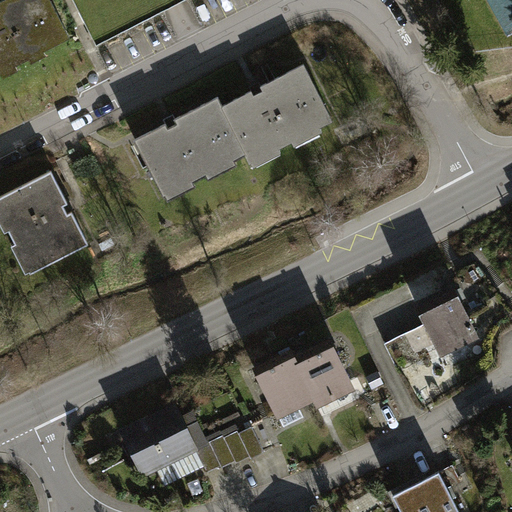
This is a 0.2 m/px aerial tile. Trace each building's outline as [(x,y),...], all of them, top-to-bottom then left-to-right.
[(52,0),(14,0),(0,7),(0,77),(73,41),(52,0)] [(307,62),(223,106),(246,152),(252,161),(336,117),(307,62)] [(218,97),(133,141),(162,196),(246,152),(223,106),(218,97)] [(0,238),(21,281),(81,251),(47,184),(0,207),(0,238)] [(475,331),(455,290),(419,308),(429,327),(388,347),(401,374),(441,355),(438,348),(475,331)] [(327,358),(291,376),(310,413),(313,419),(349,400),(327,358)] [(288,370),(248,390),(270,433),(310,413),(291,376),(288,370)] [(195,460),(173,412),(119,438),(141,485),(195,460)] [(448,511),(432,478),(388,498),(394,511),(448,511)]
